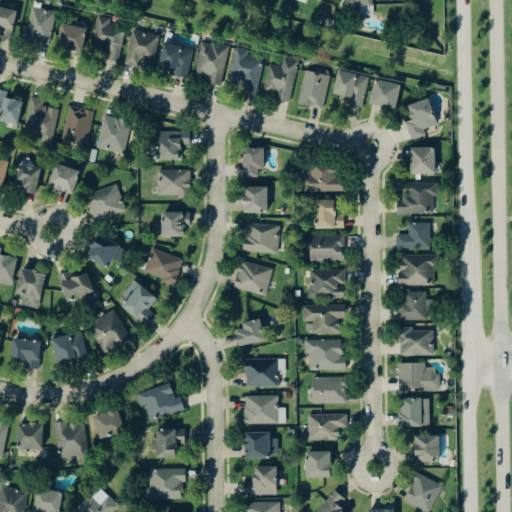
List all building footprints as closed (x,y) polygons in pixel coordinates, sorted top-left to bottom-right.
[(0,27),(1,28),(0,35),(0,36),(13,38),(17,11),(0,8),(0,27)] [(52,44),(55,11),(31,8),(27,42),(52,44)] [(92,49),(107,53),(105,60),(119,63),(127,28),(111,25),(112,18),(100,16),(92,49)] [(87,30),(63,25),(57,48),(82,54),(87,30)] [(127,65),(137,66),(137,60),(156,62),(159,35),(131,31),(127,65)] [(222,87),(230,47),(203,41),(196,76),(209,79),(208,84),(222,87)] [(194,50),(163,44),(159,68),(176,71),(175,76),(190,78),(194,50)] [(241,93),(258,95),(263,57),(249,55),(249,49),(236,47),(232,78),(242,80),(241,93)] [(299,60),(284,58),(283,67),(269,64),(264,97),(291,102),(299,60)] [(350,106),(362,109),(370,78),(339,70),(332,96),(351,101),(350,106)] [(298,105),(323,111),(330,77),(305,71),(298,105)] [(400,87),(375,80),(369,105),(394,111),(400,87)] [(0,123),(17,127),(22,103),(6,99),(8,93),(0,91),(0,123)] [(42,108),(43,100),(28,98),(24,133),(38,134),(38,142),(54,143),(57,109),(42,108)] [(406,107),(411,122),(405,124),(411,142),(426,137),(424,131),(437,126),(428,100),(406,107)] [(94,112),(68,107),(61,143),(87,148),(94,112)] [(131,122),(104,116),(97,149),(124,155),(131,122)] [(189,149),(189,133),(156,132),(156,161),(178,161),(178,149),(189,149)] [(410,176),(435,176),(434,149),(410,149),(410,176)] [(263,150),(242,151),(243,179),(258,179),(258,171),(264,171),(263,150)] [(8,162),(0,160),(0,193),(2,193),(8,162)] [(79,172),(53,165),(47,190),(73,196),(79,172)] [(18,166),(15,193),(36,195),(39,168),(18,166)] [(341,193),(340,168),(312,168),(313,176),(303,176),(303,193),(341,193)] [(157,172),(157,197),(178,197),(178,200),(190,200),(190,171),(157,172)] [(433,215),(433,197),(438,197),(437,184),(402,185),(403,202),(397,202),(397,215),(433,215)] [(126,212),(116,185),(85,197),(95,224),(126,212)] [(267,213),(243,212),(244,187),(268,188),(267,213)] [(343,214),(335,214),(335,201),(314,202),(315,231),(344,230),(343,214)] [(161,214),(161,239),(183,239),(183,227),(189,227),(189,214),(161,214)] [(430,224),(408,224),(408,236),(396,236),(397,251),(430,250),(430,224)] [(278,254),(279,226),(244,225),(243,254),(278,254)] [(86,260),(108,271),(120,246),(98,236),(86,260)] [(344,262),(344,236),(304,237),(305,263),(344,262)] [(2,250),(0,249),(0,283),(11,286),(17,260),(0,256),(2,250)] [(142,275),(174,287),(184,262),(152,249),(142,275)] [(435,286),(434,256),(400,257),(401,275),(398,275),(398,287),(435,286)] [(273,270),(241,262),(234,289),(266,297),(273,270)] [(69,272),(56,276),(65,303),(101,290),(94,268),(71,276),(69,272)] [(22,297),(20,306),(37,310),(46,276),(20,270),(14,295),(22,297)] [(345,271),(309,272),(309,300),(344,299),(343,286),(346,286),(345,271)] [(121,308),(141,327),(153,315),(148,310),(156,301),(135,281),(120,296),(126,302),(121,308)] [(426,293),(405,293),(405,302),(398,302),(398,321),(426,321),(426,313),(434,313),(434,301),(426,301),(426,293)] [(344,306),(303,307),(303,335),(339,335),(339,320),(345,320),(344,306)] [(87,322),(98,353),(130,341),(118,311),(87,322)] [(234,330),(238,346),(264,340),(259,319),(241,323),(243,328),(234,330)] [(20,323),(32,324),(34,325),(35,326),(36,327),(37,328),(37,329),(37,333),(34,332),(33,333),(32,334),(32,335),(32,336),(31,337),(29,338),(28,337),(27,336),(25,334),(24,333),(23,333),(20,332),(18,332),(17,330),(16,329),(16,327),(16,326),(17,325),(18,324),(19,323),(20,323)] [(433,331),(412,331),(412,327),(399,328),(399,356),(433,356),(433,331)] [(54,361),(85,358),(82,330),(51,334),(54,361)] [(11,359),(24,359),(24,368),(39,369),(40,340),(11,339),(11,359)] [(304,341),(304,354),(309,354),(309,371),(346,371),(346,357),(342,357),(342,340),(304,341)] [(279,387),(279,376),(285,376),(285,359),(245,360),(245,388),(279,387)] [(425,363),(398,364),(399,390),(438,388),(437,368),(425,368),(425,363)] [(312,404),(347,404),(347,378),(311,378),(312,404)] [(145,406),(149,420),(184,411),(181,397),(173,399),(170,385),(136,393),(139,407),(145,406)] [(245,425),(286,424),(285,408),(278,409),(278,396),(244,397),(245,425)] [(400,427),(430,426),(429,397),(399,398),(400,427)] [(98,437),(123,430),(117,409),(91,416),(98,437)] [(308,414),(307,440),(338,441),(339,428),(347,429),(347,416),(308,414)] [(84,422),(55,425),(60,471),(81,468),(80,460),(88,459),(84,422)] [(8,425),(0,423),(0,459),(3,460),(8,425)] [(17,424),(16,448),(51,449),(52,425),(17,424)] [(155,458),(175,458),(175,444),(184,444),(185,430),(156,429),(155,458)] [(244,458),(278,459),(278,439),(269,439),(269,433),(244,432),(244,458)] [(439,435),(414,436),(415,463),(440,462),(439,435)] [(329,451),(305,452),(306,478),(330,477),(329,451)] [(276,496),(277,467),(253,466),(253,482),(244,482),(244,495),(276,496)] [(183,499),(183,469),(147,470),(147,500),(183,499)] [(430,511),(443,486),(416,473),(403,501),(426,511),(430,511)] [(23,511),(28,492),(0,487),(0,511),(23,511)] [(58,511),(61,492),(35,489),(32,511),(58,511)] [(316,511),(342,511),(339,509),(346,501),(336,491),(316,511)] [(112,511),(119,505),(107,495),(101,502),(91,493),(74,511),(112,511)] [(279,511),(279,502),(246,503),(246,511),(279,511)]
